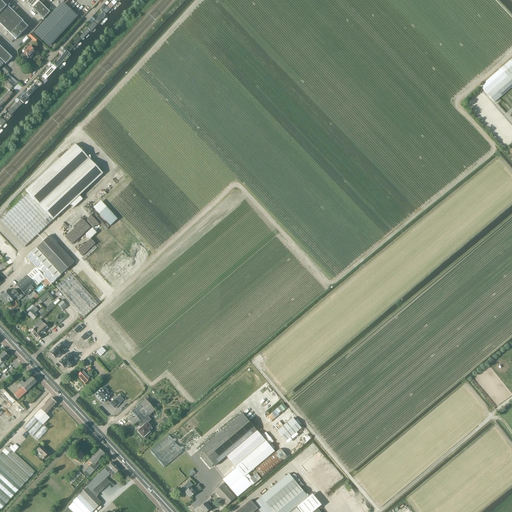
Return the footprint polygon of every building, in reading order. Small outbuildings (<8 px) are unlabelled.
[(0,0),(0,24),(16,40),(28,27),(0,0)] [(36,0),(29,0),(27,3),(32,8),(38,2),(36,0)] [(114,0),(111,0),(101,12),(106,16),(118,3),(114,0)] [(38,2),(32,8),(37,14),(44,7),(38,2)] [(35,33),(49,46),(76,17),(62,4),(35,33)] [(37,14),(43,19),(49,13),(44,7),(37,14)] [(101,12),(92,21),(97,26),(106,16),(101,12)] [(97,26),(92,21),(77,37),(82,41),(97,26)] [(28,36),(29,37),(35,43),(38,40),(31,33),(28,36)] [(77,37),(65,50),(70,55),(82,41),(77,37)] [(26,62),(29,59),(35,52),(29,47),(23,53),(25,55),(22,59),(26,62)] [(65,50),(52,65),(58,70),(70,55),(65,50)] [(0,59),(4,64),(11,57),(6,53),(0,58),(0,59)] [(511,58),(478,88),(492,104),(511,86),(511,58)] [(56,71),(51,66),(37,81),(42,86),(56,71)] [(5,77),(15,85),(18,82),(8,74),(5,77)] [(19,100),(18,100),(23,105),(42,86),(37,81),(22,97),(19,100)] [(13,95),(9,91),(0,101),(0,110),(1,109),(1,108),(13,95)] [(1,119),(6,124),(23,105),(18,100),(1,119)] [(28,193),(0,219),(0,220),(25,247),(69,205),(73,208),(82,199),(79,196),(102,174),(75,144),(25,190),(28,193)] [(0,250),(12,263),(20,255),(0,234),(0,250)] [(36,267),(16,285),(26,296),(37,286),(45,278),(51,284),(60,275),(74,262),(49,235),(26,257),(36,267)] [(97,304),(70,274),(56,287),(83,317),(97,304)] [(9,290),(8,290),(2,295),(9,303),(15,298),(19,294),(14,289),(12,292),(10,289),(9,290)] [(39,299),(42,303),(47,298),(50,302),(54,299),(47,292),(39,299)] [(14,302),(8,306),(12,311),(18,305),(15,301),(14,302)] [(55,306),(52,303),(46,308),(49,312),(55,306)] [(28,314),(33,320),(37,315),(35,313),(37,310),(35,307),(28,314)] [(41,335),(48,328),(40,320),(33,326),(35,328),(30,332),(38,340),(42,336),(41,335)] [(62,353),(65,349),(60,343),(50,353),(56,359),(59,355),(59,356),(62,353)] [(0,361),(2,363),(8,357),(4,352),(0,355),(0,361)] [(74,364),(72,362),(73,360),(68,355),(59,363),(65,368),(67,366),(69,369),(74,364)] [(86,374),(91,370),(89,368),(84,372),(83,370),(77,375),(84,384),(90,379),(86,374)] [(14,395),(18,400),(36,382),(31,377),(24,383),(21,381),(18,384),(22,387),(14,395)] [(101,389),(95,395),(102,403),(108,397),(105,393),(107,392),(106,391),(107,390),(104,387),(102,389),(101,389)] [(46,415),(57,404),(51,398),(33,417),(34,417),(23,428),(27,431),(37,420),(38,421),(28,432),(33,436),(42,425),(43,425),(49,417),(46,415)] [(110,404),(114,409),(119,404),(114,399),(110,404)] [(139,421),(141,423),(155,410),(145,399),(131,411),(135,416),(133,418),(132,417),(129,420),(133,425),(139,421)] [(138,435),(143,439),(146,436),(147,437),(151,434),(147,430),(150,427),(147,423),(158,414),(155,410),(142,421),(143,422),(141,424),(143,426),(137,431),(139,434),(138,435)] [(226,456),(257,431),(243,414),(202,449),(205,453),(201,456),(210,467),(214,464),(215,466),(226,456)] [(277,431),(286,441),(301,428),(293,418),(277,431)] [(33,437),(38,441),(48,430),(43,426),(33,437)] [(248,474),(275,451),(257,431),(226,456),(237,468),(223,479),(229,487),(230,487),(238,497),(252,485),(252,486),(261,479),(256,474),(251,478),(248,474)] [(150,451),(164,467),(183,452),(168,435),(150,451)] [(0,453),(0,510),(35,472),(14,452),(16,450),(16,449),(18,447),(15,444),(13,446),(11,445),(9,448),(7,446),(0,453)] [(39,457),(42,460),(49,452),(41,445),(36,451),(41,455),(39,457)] [(256,469),(263,478),(288,458),(280,449),(256,469)] [(99,450),(88,461),(91,464),(83,473),(87,478),(100,464),(97,461),(103,454),(99,450)] [(106,468),(102,472),(107,477),(110,474),(112,476),(119,470),(112,462),(107,467),(106,468)] [(71,486),(74,489),(85,477),(77,470),(68,480),(72,484),(71,486)] [(73,502),(64,511),(91,511),(101,503),(95,496),(110,482),(106,478),(107,477),(102,472),(86,487),(87,487),(72,501),(73,502)] [(291,511),(289,511),(308,497),(289,474),(261,497),(254,503),(251,500),(239,510),(236,511),(320,511),(318,509),(313,511),(299,511),(296,508),(291,511)] [(193,490),(190,487),(192,485),(189,481),(183,487),(186,490),(185,492),(190,497),(200,488),(198,485),(193,490)] [(215,491),(228,505),(235,498),(222,484),(215,491)] [(208,505),(211,502),(209,500),(207,503),(206,502),(201,508),(205,511),(207,511),(211,508),(208,505)]
